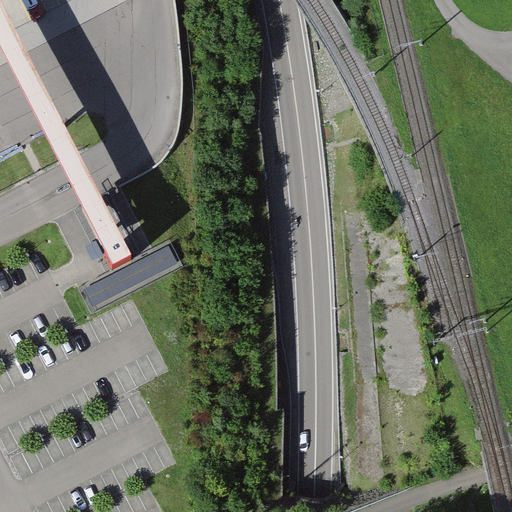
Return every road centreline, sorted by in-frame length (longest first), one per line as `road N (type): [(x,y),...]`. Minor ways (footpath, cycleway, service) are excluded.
road 1 (trunk): [(280,0),(309,234),(314,511)]
road 2 (unclassified): [(511,470),(448,482),(390,511)]
